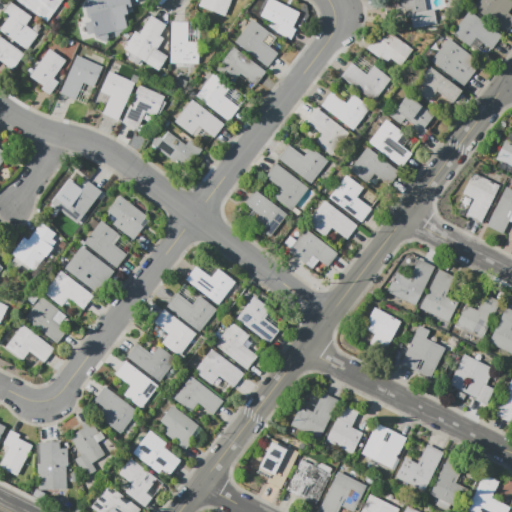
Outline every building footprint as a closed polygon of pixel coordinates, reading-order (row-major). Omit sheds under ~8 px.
[(62,0),(46,22),(15,0),(62,0)] [(116,24),(113,12),(131,7),(129,0),(91,0),(87,1),(94,29),(116,24)] [(231,0),(225,17),(198,6),(200,0),(231,0)] [(267,0),(261,16),(281,25),(278,32),(291,39),(296,28),(293,26),(299,11),(275,0),(267,0)] [(436,25),(434,10),(426,11),(423,0),(383,0),(385,12),(402,9),(404,20),(411,19),(413,29),(436,25)] [(478,0),(473,8),(507,33),(511,26),(511,16),(508,13),(511,7),(511,2),(509,0),(478,0)] [(25,25),(31,17),(9,1),(0,14),(6,19),(0,27),(0,31),(26,50),(38,34),(25,25)] [(452,33),(468,11),(502,36),(491,50),(483,43),(476,52),(452,33)] [(166,55),(157,70),(140,59),(137,64),(126,57),(129,52),(123,49),(134,31),(139,33),(150,15),(166,25),(159,36),(163,38),(156,49),(166,55)] [(235,42),(252,20),(269,32),(262,42),(278,54),(268,67),(235,42)] [(171,22),(188,23),(187,42),(199,42),(198,64),(170,63),(171,22)] [(366,48),(372,40),(376,43),(385,30),(412,50),(400,66),(390,58),(387,63),(366,48)] [(0,60),(12,69),(24,53),(0,36),(0,60)] [(431,60),(447,38),(480,63),(464,85),(431,60)] [(232,47),(265,72),(256,85),(241,74),(234,83),(216,69),(232,47)] [(49,48),(66,60),(53,78),(58,82),(49,95),(41,89),(43,86),(30,77),(49,48)] [(75,55),(102,67),(93,87),(83,83),(75,100),(59,93),(75,55)] [(341,76),(351,63),(367,74),(373,66),(390,79),(374,101),(341,76)] [(411,88),(429,101),(435,92),(451,104),(461,91),(428,65),(411,88)] [(102,113),(117,120),(134,83),(108,71),(99,91),(110,96),(102,113)] [(195,96),(213,74),(230,87),(223,96),(239,108),(228,122),(195,96)] [(138,85),(164,96),(155,117),(145,112),(137,130),(121,122),(138,85)] [(321,105),(331,92),(346,104),(353,95),(367,106),(350,128),(321,105)] [(405,95),(433,116),(424,128),(427,131),(420,139),(409,131),(413,125),(404,119),(400,125),(387,115),(393,107),(395,108),(405,95)] [(192,136),(174,122),(192,100),(224,125),(213,138),(199,127),(192,136)] [(306,122),(317,109),(349,134),(332,156),(315,143),(321,134),(306,122)] [(368,142),(385,119),(403,133),(396,142),(411,153),(401,166),(368,142)] [(151,145),(174,163),(180,155),(192,164),(202,150),(189,140),(185,146),(168,132),(162,139),(158,136),(151,145)] [(396,143),(409,150),(414,140),(401,133),(396,143)] [(511,167),(496,159),(504,140),(511,143),(511,167)] [(278,159),(311,183),(328,161),(310,148),(304,157),(288,145),(278,159)] [(367,147),(400,171),(389,186),(373,174),(367,183),(349,170),(367,147)] [(0,148),(8,155),(0,166),(0,148)] [(265,177),(276,163),(309,189),(291,211),(274,197),(280,189),(265,177)] [(472,173),(462,193),(474,199),(466,215),(481,223),(499,186),(472,173)] [(329,197),(361,223),(372,210),(356,197),(362,189),(346,176),(329,197)] [(87,181),(101,191),(76,224),(54,207),(68,189),(76,195),(87,181)] [(505,187),(511,190),(511,214),(502,234),(486,226),(505,187)] [(254,190),(287,216),(270,238),(254,226),(261,217),(244,204),(254,190)] [(107,212),(120,195),(146,216),(139,225),(143,227),(133,240),(113,224),(117,219),(107,212)] [(307,223),(324,236),(331,227),(346,239),(357,226),(324,201),(307,223)] [(84,242),(100,220),(118,234),(112,243),(126,254),(116,267),(84,242)] [(40,222),(55,233),(50,240),(55,243),(34,271),(11,254),(23,236),(28,239),(40,222)] [(287,251),(311,269),(318,260),(327,267),(337,253),(305,228),(287,251)] [(64,268),(80,246),(113,270),(97,293),(64,268)] [(387,291),(396,272),(409,278),(418,259),(434,268),(416,305),(387,291)] [(186,279),(218,304),(236,282),(217,268),(210,278),(196,266),(186,279)] [(438,269),(419,307),(450,323),(460,302),(446,295),(455,277),(438,269)] [(44,292),(62,306),(68,297),(83,308),(93,295),(60,270),(44,292)] [(166,307),(200,332),(217,310),(199,296),(192,305),(177,293),(166,307)] [(465,305),(454,326),(481,339),(500,302),(485,294),(477,311),(465,305)] [(24,318),(41,296),(58,310),(52,318),(67,330),(56,343),(24,318)] [(236,318),(269,344),(280,331),(263,318),(269,310),(253,297),(236,318)] [(0,302),(9,307),(0,327),(0,302)] [(511,305),(507,303),(488,342),(511,354),(511,305)] [(373,308),(400,322),(382,358),(366,350),(375,334),(363,328),(373,308)] [(161,343),(179,357),(196,335),(164,309),(153,323),(168,334),(161,343)] [(231,322),(249,336),(242,345),(257,357),(247,371),(214,345),(231,322)] [(4,346),(22,324),(54,350),(44,362),(29,351),(22,360),(4,346)] [(445,348),(425,338),(429,330),(419,325),(400,363),(430,378),(445,348)] [(127,357),(137,344),(152,355),(158,347),(176,360),(160,382),(127,357)] [(195,372),(212,385),(218,377),(234,389),(244,375),(211,350),(195,372)] [(486,405),(494,389),(486,385),(494,369),(464,354),(448,385),(486,405)] [(115,375),(125,361),(158,386),(141,409),(123,395),(130,386),(115,375)] [(173,399),(191,376),(223,401),(213,415),(198,404),(191,413),(173,399)] [(511,377),(494,415),(510,423),(511,419),(511,377)] [(94,401),(105,387),(138,412),(120,435),(96,416),(103,407),(94,401)] [(322,392),(338,400),(319,439),(290,425),(299,406),(312,412),(322,392)] [(343,404),(359,411),(351,428),(362,433),(352,453),(326,441),(343,404)] [(172,405),(159,421),(170,430),(166,435),(184,450),(192,441),(189,438),(198,426),(172,405)] [(86,478),(97,471),(92,463),(106,455),(98,443),(105,438),(101,432),(99,433),(91,419),(82,425),(84,429),(70,437),(82,456),(75,460),(86,478)] [(376,423),(361,454),(391,469),(406,438),(376,423)] [(0,451),(11,430),(20,435),(18,438),(33,446),(18,476),(0,466),(0,451)] [(133,452),(160,474),(163,470),(169,475),(181,460),(164,447),(167,444),(150,431),(133,452)] [(271,439),(298,453),(280,489),(267,483),(270,476),(256,469),(271,439)] [(39,491),(68,490),(67,465),(69,465),(68,448),(60,449),(60,441),(40,442),(41,464),(37,464),(39,491)] [(404,458),(395,478),(424,492),(443,452),(427,444),(417,464),(404,458)] [(449,455),(430,494),(457,508),(467,489),(455,483),(465,463),(449,455)] [(130,458),(163,484),(145,507),(124,492),(131,483),(118,473),(130,458)] [(301,460),(331,474),(317,503),(287,489),(301,460)] [(322,511),(318,510),(338,471),(368,486),(354,511),(352,511),(342,507),(339,511),(322,511)] [(499,482),(491,498),(510,507),(507,511),(465,511),(484,474),(499,482)] [(90,507),(96,511),(138,511),(141,509),(107,484),(90,507)] [(359,511),(368,494),(399,509),(397,511),(359,511)]
